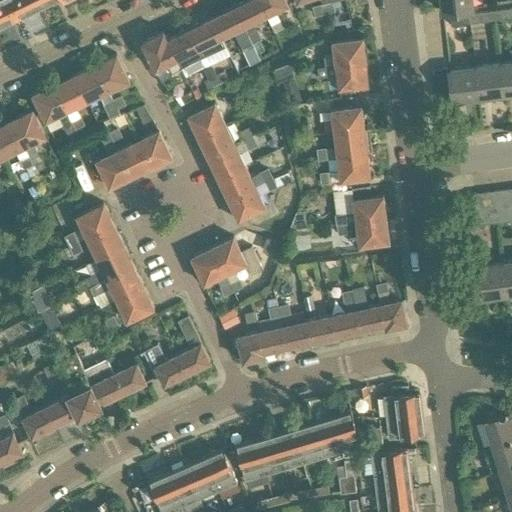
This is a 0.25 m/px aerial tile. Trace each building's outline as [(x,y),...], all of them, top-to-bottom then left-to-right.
[(0,0),(0,26),(18,18),(9,0),(0,0)] [(9,0),(18,18),(40,7),(36,0),(9,0)] [(245,0),(234,6),(244,25),(267,14),(259,0),(245,0)] [(259,0),(267,14),(287,4),(285,0),(259,0)] [(320,0),(322,3),(324,12),(334,9),(331,0),(320,0)] [(440,0),(442,9),(474,5),(472,0),(440,0)] [(324,12),(322,3),(313,6),(315,14),(324,12)] [(212,17),(221,36),(234,30),(242,47),(252,42),(248,33),(244,25),(234,6),(212,17)] [(511,7),(499,10),(500,19),(511,17),(511,7)] [(488,21),(487,11),(468,14),(470,23),(488,21)] [(451,26),(470,23),(468,14),(450,16),(451,26)] [(212,17),(189,28),(199,47),(203,56),(225,45),(221,36),(212,17)] [(279,19),(270,23),(274,32),(284,27),(279,19)] [(203,56),(199,47),(189,28),(167,38),(166,39),(176,58),(178,57),(182,66),(203,56)] [(248,33),(252,42),(261,38),(257,28),(248,33)] [(176,58),(166,39),(167,38),(163,31),(158,33),(158,32),(143,39),(144,40),(142,41),(155,68),(167,62),(172,71),(182,66),(178,57),(176,58)] [(316,67),(326,66),(336,64),(365,60),(362,37),(333,41),(334,54),(315,57),(316,67)] [(252,42),(242,47),(243,49),(250,63),(260,58),(252,42)] [(117,86),(129,80),(116,53),(95,63),(108,90),(107,91),(111,99),(121,95),(117,86)] [(368,83),(365,60),(336,64),(339,87),(368,83)] [(511,60),(500,62),(504,94),(511,93),(511,60)] [(290,62),(273,68),(277,80),(294,74),(290,62)] [(504,94),(500,62),(475,66),(480,97),(504,94)] [(95,63),(74,73),(87,100),(107,91),(108,90),(95,63)] [(326,66),(316,67),(317,76),(327,75),(326,66)] [(480,97),(475,66),(450,69),(454,101),(480,97)] [(216,74),(214,75),(218,83),(228,79),(223,70),(216,74)] [(74,73),(54,83),(67,110),(71,119),(80,115),(76,106),(87,100),(74,73)] [(208,88),(218,83),(214,75),(211,76),(207,78),(204,79),(208,88)] [(32,93),(46,120),(67,110),(54,83),(32,93)] [(197,87),(187,91),(190,99),(200,94),(197,87)] [(298,89),(287,94),(290,104),(301,100),(298,89)] [(331,99),(328,99),(326,90),(313,92),(314,101),(305,102),(307,115),(332,112),(334,132),(364,129),(361,105),(332,109),(331,99)] [(223,98),(228,106),(237,102),(232,93),(223,98)] [(125,104),(121,95),(111,99),(116,108),(125,104)] [(107,112),(116,108),(111,99),(103,103),(107,112)] [(188,115),(198,136),(225,123),(215,102),(188,115)] [(135,109),(142,124),(152,118),(144,104),(135,108),(135,109)] [(25,147),(28,155),(32,163),(41,158),(34,143),(46,137),(33,110),(12,120),(25,147)] [(84,124),(80,115),(71,119),(75,128),(84,124)] [(75,128),(71,119),(62,123),(66,132),(75,128)] [(0,125),(0,148),(4,157),(25,147),(12,120),(0,125)] [(225,123),(198,136),(208,157),(235,144),(235,143),(225,123)] [(239,131),(243,139),(244,140),(253,135),(249,126),(239,131)] [(118,128),(109,132),(113,140),(122,136),(118,128)] [(172,156),(159,129),(138,139),(151,166),(172,156)] [(318,158),(338,157),(337,155),(367,152),(364,129),(334,132),(336,146),(317,148),(318,158)] [(100,136),(104,144),(113,140),(109,132),(100,136)] [(208,157),(218,177),(245,164),(239,153),(264,140),(260,132),(253,135),(244,140),(243,139),(235,143),(235,144),(208,157)] [(118,149),(117,149),(130,176),(151,166),(138,139),(118,149)] [(109,186),(130,176),(117,149),(118,149),(113,140),(104,144),(108,154),(96,159),(109,186)] [(337,155),(338,157),(341,179),(370,175),(367,152),(337,155)] [(24,167),(32,163),(28,155),(20,159),(24,167)] [(218,177),(228,198),(255,185),(273,177),(291,169),(289,160),(269,169),(268,168),(251,176),(245,164),(218,177)] [(321,182),(331,181),(330,171),(320,172),(321,182)] [(273,177),(255,185),(228,198),(238,219),(253,212),(257,221),(275,213),(271,203),(265,206),(259,194),(277,186),(273,177)] [(511,200),(510,188),(498,190),(501,212),(511,210),(511,200)] [(488,214),(494,213),(501,212),(498,190),(485,191),(488,214)] [(485,191),(472,193),(475,216),(488,214),(485,191)] [(337,224),(345,223),(356,221),(386,217),(383,194),(353,198),(355,211),(335,214),(337,224)] [(77,215),(82,227),(65,235),(69,244),(78,240),(87,236),(114,223),(104,202),(77,215)] [(0,222),(12,217),(8,206),(0,209),(0,222)] [(511,210),(501,212),(494,213),(495,222),(511,220),(511,210)] [(495,222),(494,213),(488,214),(475,216),(477,225),(495,222)] [(356,221),(345,223),(337,224),(338,233),(346,232),(346,233),(358,232),(359,245),(389,241),(386,217),(356,221)] [(124,244),(114,223),(87,236),(97,257),(124,244)] [(233,236),(212,246),(225,273),(246,262),(251,274),(263,268),(252,245),(240,250),(233,236)] [(73,253),(82,249),(78,240),(69,244),(73,253)] [(124,244),(97,257),(107,277),(134,264),(124,244)] [(212,246),(191,256),(204,282),(225,273),(212,246)] [(511,260),(501,262),(505,294),(511,292),(511,260)] [(479,297),(505,294),(501,262),(475,265),(479,297)] [(117,298),(144,285),(134,264),(107,277),(111,286),(117,298)] [(85,277),(89,286),(98,282),(94,273),(85,277)] [(93,295),(102,290),(111,286),(107,277),(98,282),(89,286),(93,295)] [(242,286),(238,277),(229,281),(233,290),(242,286)] [(233,290),(229,281),(221,285),(225,294),(233,290)] [(373,326),(385,323),(386,323),(381,302),(380,303),(366,306),(361,282),(351,285),(357,308),(362,330),(373,327),(373,326)] [(380,303),(381,302),(386,323),(385,323),(386,328),(407,323),(404,310),(407,309),(404,298),(401,299),(401,298),(390,300),(386,282),(376,284),(380,303)] [(39,311),(51,305),(40,285),(29,291),(39,311)] [(144,285),(117,298),(127,319),(154,306),(144,285)] [(357,308),(351,285),(341,287),(347,310),(333,313),(337,334),(350,331),(350,332),(362,330),(357,308)] [(288,303),(279,305),(281,315),(290,313),(288,303)] [(271,317),(281,315),(279,305),(278,305),(269,307),(271,317)] [(58,322),(52,311),(42,316),(48,327),(58,322)] [(244,313),(246,322),(256,320),(254,311),(244,313)] [(230,312),(221,317),(225,326),(235,322),(230,312)] [(308,319),(313,339),(313,340),(338,335),(337,334),(333,313),(308,319)] [(32,326),(39,323),(34,314),(27,317),(32,326)] [(113,314),(104,319),(110,329),(119,324),(113,314)] [(190,347),(178,353),(187,372),(199,366),(200,367),(211,362),(188,315),(178,320),(190,347)] [(308,319),(283,324),(288,346),(299,343),(299,342),(313,339),(308,319)] [(283,324),(258,330),(262,350),(263,350),(276,347),(276,349),(288,346),(283,324)] [(264,355),(263,350),(262,350),(258,330),(238,334),(238,335),(235,336),(237,347),(240,346),(243,359),(264,355)] [(53,348),(46,335),(35,340),(42,353),(53,348)] [(175,378),(187,372),(178,353),(155,364),(151,355),(160,351),(155,342),(146,346),(149,354),(143,357),(153,377),(160,373),(165,384),(176,379),(175,378)] [(79,416),(102,405),(91,383),(86,372),(76,351),(43,367),(47,376),(62,369),(73,392),(68,394),(79,416)] [(117,371),(126,390),(135,386),(135,387),(146,382),(145,380),(153,377),(143,357),(136,360),(137,361),(117,371)] [(0,372),(3,378),(17,371),(12,361),(0,366),(0,372)] [(86,372),(91,383),(102,405),(112,400),(111,397),(126,390),(117,371),(100,379),(95,368),(86,372)] [(422,412),(419,391),(409,392),(408,384),(391,386),(392,394),(383,395),(386,416),(422,412)] [(368,395),(366,385),(358,387),(360,397),(368,395)] [(68,394),(46,405),(55,424),(68,418),(69,421),(79,416),(68,394)] [(43,430),(55,424),(46,405),(32,411),(24,395),(15,400),(23,416),(33,436),(44,431),(43,430)] [(331,415),(342,449),(361,444),(358,432),(366,430),(361,414),(353,416),(351,409),(331,415)] [(492,445),(511,439),(511,411),(505,414),(505,413),(484,420),(492,445)] [(425,432),(422,412),(386,416),(389,437),(425,432)] [(312,420),(323,455),(342,449),(331,415),(312,420)] [(323,455),(312,420),(293,426),(303,461),(323,455)] [(380,421),(372,422),(374,439),(382,438),(380,421)] [(274,432),(284,466),(303,461),(293,426),(274,432)] [(0,437),(0,461),(11,456),(11,458),(23,452),(13,432),(0,437)] [(255,437),(265,472),(284,466),(274,432),(255,437)] [(235,443),(245,475),(245,478),(265,472),(255,437),(235,443)] [(511,465),(511,439),(492,445),(500,469),(511,465)] [(373,472),(409,467),(406,447),(371,451),(373,472)] [(204,456),(218,489),(237,481),(223,448),(204,456)] [(186,464),(200,497),(218,489),(204,456),(186,464)] [(344,459),(346,475),(346,476),(354,475),(352,458),(344,459)] [(186,464),(167,471),(182,505),(200,497),(186,464)] [(511,492),(511,465),(500,469),(508,494),(511,492)] [(412,487),(409,467),(373,472),(376,492),(412,487)] [(184,511),(182,505),(167,471),(148,480),(162,511),(184,511)] [(349,492),(346,476),(346,475),(339,476),(341,493),(349,492)] [(354,475),(346,476),(349,492),(356,491),(354,475)] [(314,495),(330,493),(328,484),(312,487),(314,495)] [(314,495),(312,487),(296,490),(298,498),(314,495)] [(414,507),(412,487),(376,492),(378,511),(414,507)] [(288,492),(272,496),(275,504),(290,500),(288,492)] [(259,508),(275,504),(272,496),(257,500),(259,508)] [(349,499),(350,511),(359,511),(357,498),(349,499)]
